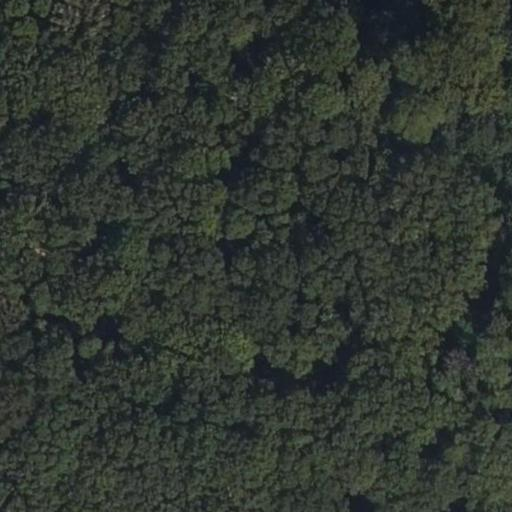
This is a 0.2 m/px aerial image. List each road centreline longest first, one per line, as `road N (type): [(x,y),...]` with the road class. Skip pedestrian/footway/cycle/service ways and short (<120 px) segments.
road 1 (track): [(174,375),(0,238)]
road 2 (track): [(245,511),(174,375)]
